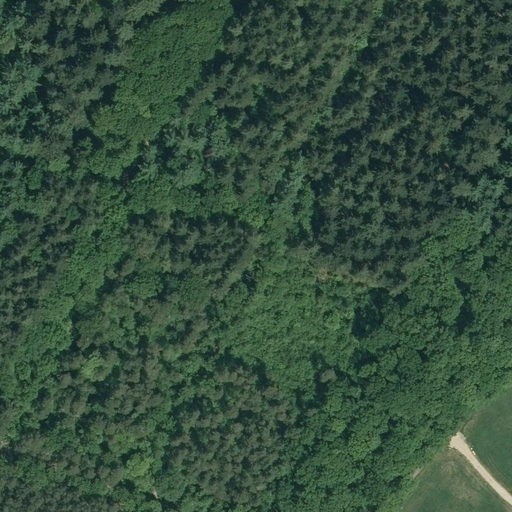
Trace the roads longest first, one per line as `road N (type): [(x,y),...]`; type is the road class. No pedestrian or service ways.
road 1 (track): [(0,33),(24,49),(38,72),(59,162),(199,218),(313,239),(444,298),(511,318)]
road 2 (track): [(511,328),(381,511)]
road 3 (track): [(0,448),(176,511)]
